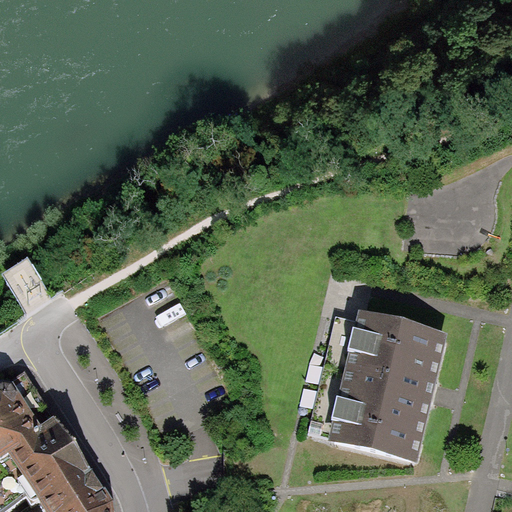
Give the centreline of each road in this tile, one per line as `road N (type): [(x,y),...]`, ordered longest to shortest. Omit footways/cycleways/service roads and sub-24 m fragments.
road 1 (residential): [(135,511),(29,333)]
road 2 (residential): [(479,511),(511,344)]
